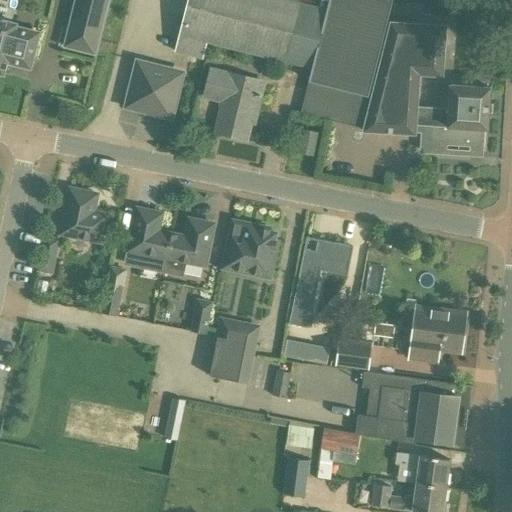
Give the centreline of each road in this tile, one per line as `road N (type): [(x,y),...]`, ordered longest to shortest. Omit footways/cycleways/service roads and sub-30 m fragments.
road 1 (unclassified): [(511,234),(31,138)]
road 2 (tertiary): [(506,511),(511,311)]
